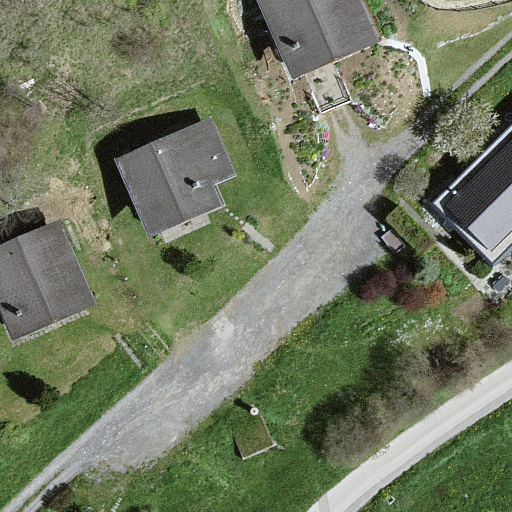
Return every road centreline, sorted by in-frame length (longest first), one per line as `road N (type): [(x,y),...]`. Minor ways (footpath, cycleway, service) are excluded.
road 1 (residential): [(511,45),(24,511)]
road 2 (residential): [(343,511),(365,488),(511,389)]
